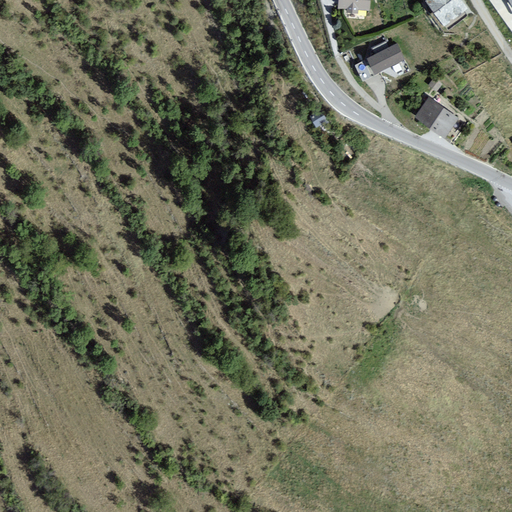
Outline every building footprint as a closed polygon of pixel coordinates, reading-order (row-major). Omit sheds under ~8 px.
[(368,0),(336,0),(336,4),(347,6),(346,11),(355,12),(356,6),(367,7),(368,0)] [(424,0),(442,23),(467,7),(461,0),(424,0)] [(404,59),(396,44),(364,56),(373,73),(404,59)] [(458,117),(427,96),(411,115),(443,136),(458,117)] [(307,116),(313,127),(324,120),(319,111),(307,116)]
